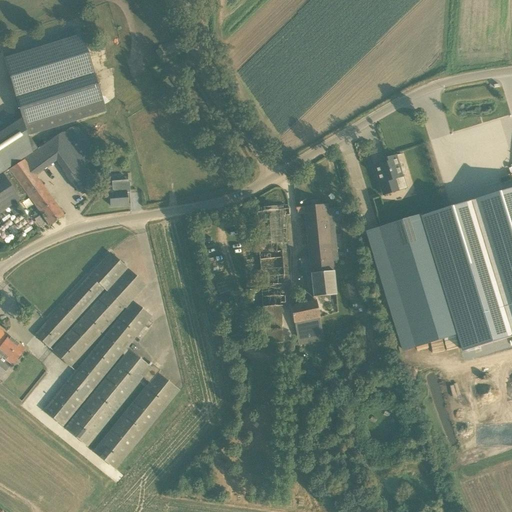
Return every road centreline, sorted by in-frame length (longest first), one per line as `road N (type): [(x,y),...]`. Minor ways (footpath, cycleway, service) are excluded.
road 1 (unclassified): [(0,270),(95,222),(232,196),(272,176)]
road 2 (unclassified): [(272,176),(423,85),(511,66)]
road 3 (unclassified): [(272,176),(197,48),(194,0)]
